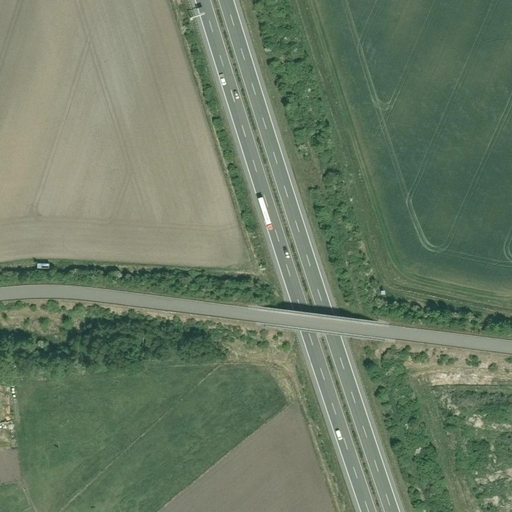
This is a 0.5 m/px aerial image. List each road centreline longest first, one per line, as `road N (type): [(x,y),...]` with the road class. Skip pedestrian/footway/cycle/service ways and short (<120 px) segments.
road 1 (motorway): [(393,511),(226,0)]
road 2 (motorway): [(202,0),(369,511)]
road 3 (unclassified): [(385,336),(81,297),(0,296)]
road 4 (residential): [(511,351),(385,336)]
